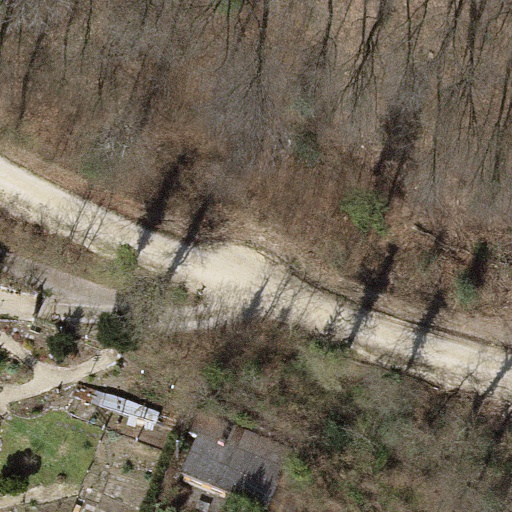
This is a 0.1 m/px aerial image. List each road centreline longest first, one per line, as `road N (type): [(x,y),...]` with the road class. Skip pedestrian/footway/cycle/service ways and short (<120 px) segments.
road 1 (track): [(511,366),(411,344),(248,283),(91,217),(0,168)]
road 2 (track): [(248,283),(221,314),(154,314),(0,258)]
